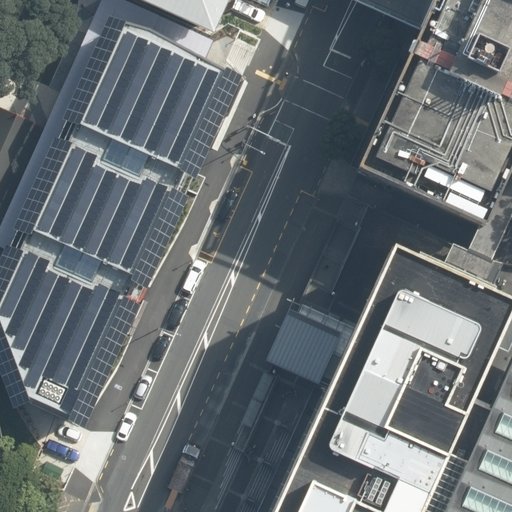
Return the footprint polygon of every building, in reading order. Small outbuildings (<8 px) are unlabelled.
[(135,0),(214,35),(229,0),(135,0)] [(431,2),(431,0),(351,0),(357,2),(418,30),(431,2)] [(479,223),(484,226),(511,163),(511,0),(431,0),(431,2),(418,30),(357,164),(356,168),(359,170),(479,223)] [(121,27),(99,80),(229,133),(257,63),(231,52),(224,68),(121,27)] [(122,102),(94,159),(185,204),(213,147),(122,102)] [(47,130),(47,129),(0,107),(0,234),(6,222),(47,130)] [(180,220),(59,161),(26,228),(147,287),(180,220)] [(511,163),(484,226),(479,223),(474,233),(468,247),(453,241),(450,248),(447,255),(495,278),(498,270),(503,261),(492,258),(498,244),(503,234),(504,230),(507,225),(511,214),(511,163)] [(447,255),(393,230),(347,335),(323,387),(313,411),(267,511),(419,511),(484,371),(511,303),(511,285),(495,278),(447,255)] [(154,300),(60,252),(37,297),(131,345),(154,300)] [(72,320),(37,303),(6,363),(40,381),(72,320)] [(289,308),(265,359),(273,363),(312,382),(323,387),(347,335),(334,329),(294,311),(289,308)] [(119,390),(111,387),(125,355),(75,334),(41,410),(91,432),(101,408),(110,411),(119,390)] [(491,374),(484,371),(419,511),(511,511),(511,352),(505,369),(496,364),(491,374)]
